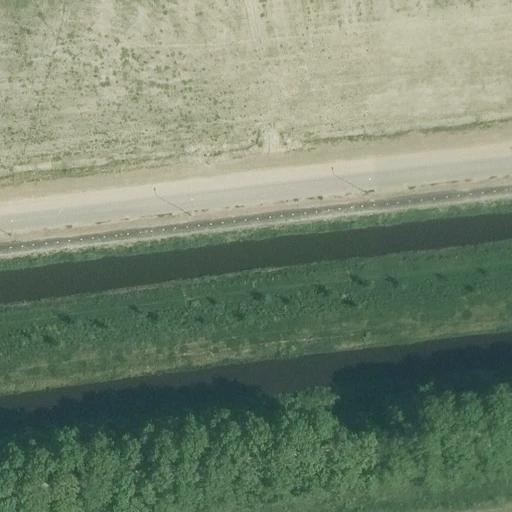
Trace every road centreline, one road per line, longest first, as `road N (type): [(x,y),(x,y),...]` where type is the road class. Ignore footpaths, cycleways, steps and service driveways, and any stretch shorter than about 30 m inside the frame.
road 1 (unclassified): [(0,502),(511,436)]
road 2 (unclassified): [(511,158),(0,218)]
